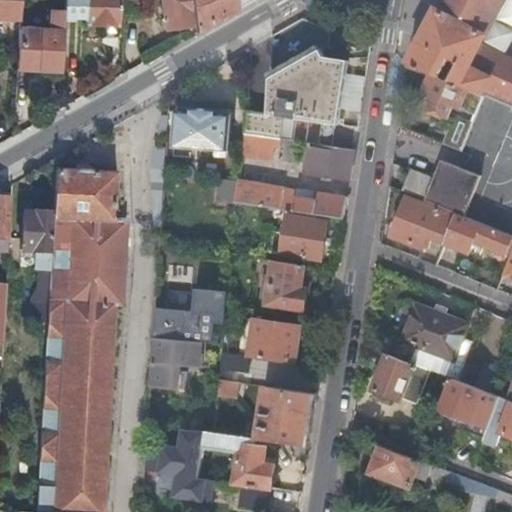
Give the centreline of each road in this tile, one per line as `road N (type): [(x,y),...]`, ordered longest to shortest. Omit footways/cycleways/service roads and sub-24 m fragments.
road 1 (residential): [(316,511),(391,20)]
road 2 (residential): [(285,0),(0,162)]
